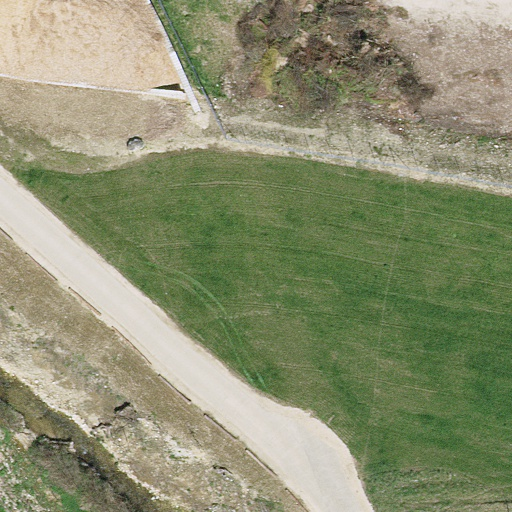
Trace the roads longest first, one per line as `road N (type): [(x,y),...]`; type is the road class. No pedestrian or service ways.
road 1 (track): [(346,511),(312,454),(154,334),(0,192)]
road 2 (residential): [(511,344),(423,330),(154,334)]
